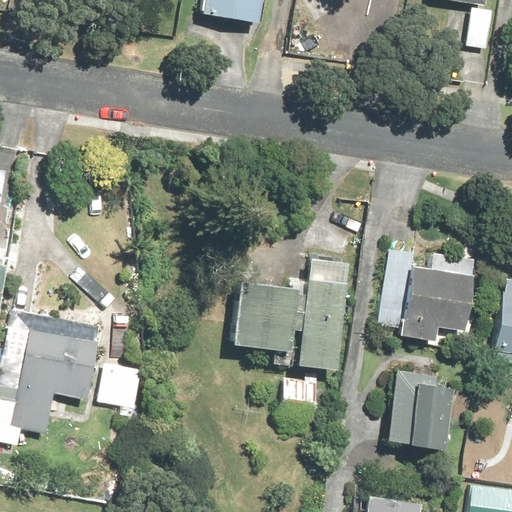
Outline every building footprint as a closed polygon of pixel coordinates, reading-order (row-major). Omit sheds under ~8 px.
[(197,0),(195,16),(252,25),(254,12),(259,13),(261,0),(197,0)] [(480,0),(423,0),(479,8),(480,0)] [(467,9),(461,47),(490,52),(496,13),(467,9)] [(410,252),(384,248),(373,324),(393,327),(392,335),(429,340),(431,326),(458,331),(470,258),(427,252),(424,268),(408,266),(410,252)] [(286,287),(229,280),(222,343),(289,351),(287,364),(330,369),(342,263),(301,258),(298,278),(287,276),(286,287)] [(511,279),(499,277),(486,349),(490,349),(488,359),(511,363),(511,279)] [(93,324),(8,308),(0,348),(0,442),(13,445),(16,428),(40,433),(48,392),(79,398),(93,324)] [(137,369),(100,362),(93,400),(118,405),(116,413),(128,415),(137,369)] [(431,376),(391,369),(379,440),(439,449),(443,426),(447,427),(451,398),(447,398),(449,387),(429,384),(431,376)] [(279,376),(273,416),(315,423),(321,389),(313,388),(315,374),(303,372),(301,380),(279,376)] [(511,511),(511,489),(466,484),(462,511),(511,511)] [(414,511),(416,502),(362,494),(358,511),(414,511)]
